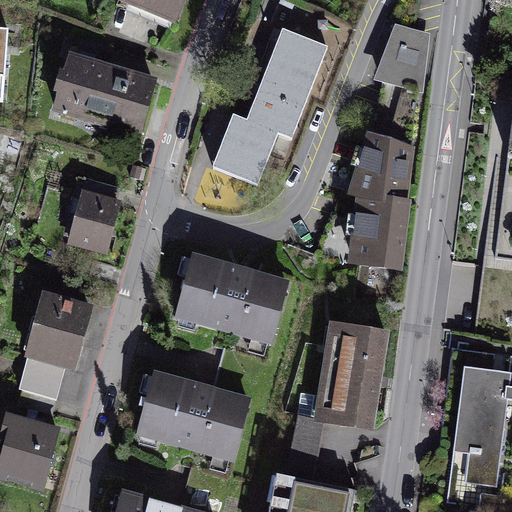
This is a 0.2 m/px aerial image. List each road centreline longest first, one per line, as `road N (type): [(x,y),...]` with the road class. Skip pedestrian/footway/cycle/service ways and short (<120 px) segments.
road 1 (residential): [(393,511),(457,0)]
road 2 (residential): [(391,0),(289,221),(222,237),(168,213)]
road 3 (residential): [(71,511),(155,225),(168,213)]
road 4 (residential): [(168,213),(161,191),(224,0)]
